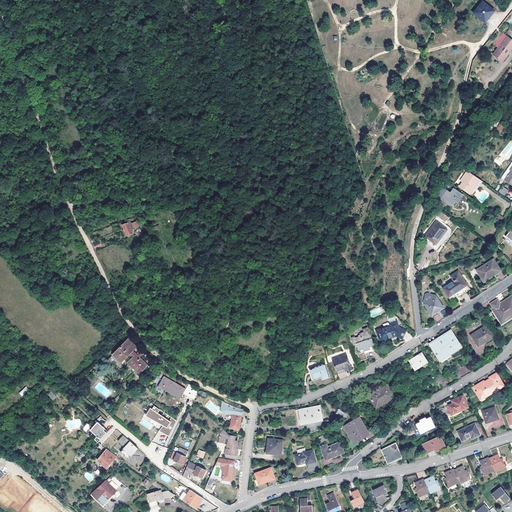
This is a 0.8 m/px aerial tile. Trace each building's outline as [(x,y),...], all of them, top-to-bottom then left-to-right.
[(476,15),(474,17),(484,25),(493,13),(481,4),(474,14),(476,15)] [(497,49),(492,55),(500,62),(511,49),(511,41),(503,34),(493,45),(497,49)] [(503,127),(500,124),(495,131),(499,133),(503,127)] [(508,168),(505,173),(506,174),(503,178),(511,184),(511,183),(511,165),(510,169),(508,168)] [(473,183),(476,177),(466,171),(459,181),(462,182),(459,187),(469,194),(475,185),(473,183)] [(481,180),(476,177),(473,183),(475,185),(469,194),(472,195),(481,180)] [(498,191),(504,195),(508,189),(502,185),(498,191)] [(462,194),(453,188),(450,193),(439,186),(435,192),(438,194),(437,196),(437,198),(441,198),(441,201),(444,201),(444,203),(448,203),(448,205),(452,206),(455,202),(458,204),(462,199),(460,197),(462,194)] [(446,221),(449,217),(440,211),(437,216),(446,221)] [(419,238),(428,244),(431,241),(437,245),(448,230),(444,227),(445,224),(440,220),(438,223),(432,219),(419,238)] [(132,221),(125,224),(129,234),(136,230),(132,221)] [(431,241),(428,244),(438,251),(448,238),(449,238),(452,233),(453,233),(453,232),(453,231),(452,230),(452,229),(445,224),(444,227),(448,230),(437,245),(431,241)] [(511,248),(511,241),(506,237),(503,241),(511,248)] [(493,260),(476,271),(483,282),(489,278),(488,277),(494,273),(495,274),(500,271),(493,260)] [(453,281),(441,289),(449,300),(456,296),(457,298),(469,290),(458,272),(450,277),(453,281)] [(424,303),(431,315),(443,308),(435,296),(434,297),(433,295),(431,294),(429,294),(428,294),(427,294),(426,295),(425,295),(424,301),(425,302),(424,303)] [(511,298),(511,297),(506,301),(506,302),(500,305),(497,300),(489,304),(493,311),(494,310),(497,315),(496,316),(500,323),(506,319),(506,318),(511,314),(511,298)] [(494,310),(493,311),(491,312),(500,326),(511,318),(511,314),(506,318),(506,319),(500,323),(496,316),(497,315),(494,310)] [(399,340),(405,331),(399,327),(396,321),(390,324),(390,326),(377,331),(381,341),(393,337),(399,340)] [(477,347),(485,342),(484,341),(487,339),(488,340),(493,337),(486,326),(470,336),(477,347)] [(369,346),(373,343),(364,330),(359,333),(361,335),(358,338),(358,339),(356,340),(357,341),(354,343),(353,342),(351,344),(354,349),(357,347),(360,353),(364,351),(366,354),(373,349),(373,348),(372,349),(370,347),(369,346)] [(459,347),(449,331),(437,339),(438,340),(437,341),(429,346),(433,352),(440,359),(448,354),(459,347)] [(147,364),(131,350),(135,346),(127,339),(113,355),(124,365),(129,360),(140,371),(147,364)] [(366,354),(362,356),(360,357),(361,359),(367,354),(367,355),(374,350),(373,349),(366,354)] [(409,361),(415,371),(428,363),(422,353),(409,361)] [(367,354),(361,359),(365,364),(371,360),(367,355),(367,354)] [(346,369),(347,372),(352,370),(348,356),(334,361),(338,372),(346,369)] [(322,379),(329,376),(323,363),(308,369),(313,380),(321,377),(322,379)] [(394,372),(391,365),(390,366),(385,370),(388,375),(394,372)] [(480,383),(472,388),(478,398),(484,394),(486,396),(504,385),(496,373),(489,377),(489,379),(481,384),(480,383)] [(435,378),(439,384),(444,380),(440,374),(435,378)] [(158,386),(180,398),(186,388),(164,375),(158,386)] [(189,384),(183,393),(193,399),(198,391),(189,384)] [(381,408),(381,407),(396,398),(388,386),(381,390),(380,388),(373,393),(375,396),(367,400),(374,412),(381,408)] [(26,387),(19,392),(21,396),(29,390),(26,387)] [(447,406),(451,414),(468,406),(462,395),(453,399),(455,402),(447,406)] [(223,399),(221,410),(224,412),(227,413),(231,414),(230,427),(239,428),(241,415),(244,409),(229,403),(223,399)] [(163,425),(159,431),(169,436),(177,421),(152,403),(147,410),(144,414),(163,425)] [(299,410),(301,423),(322,419),(319,406),(299,410)] [(494,407),(482,412),(486,423),(498,419),(494,407)] [(346,418),(348,412),(338,408),(336,415),(346,418)] [(416,423),(420,432),(435,426),(431,417),(416,423)] [(359,431),(366,427),(363,420),(347,428),(354,444),(360,441),(359,439),(362,438),(359,431)] [(88,430),(90,431),(97,423),(96,422),(92,426),(88,430)] [(91,430),(90,431),(95,437),(94,438),(95,439),(99,442),(108,431),(99,422),(97,423),(91,430)] [(86,432),(91,426),(87,423),(82,429),(86,432)] [(470,437),(471,438),(479,435),(474,423),(457,431),(461,441),(470,437)] [(370,436),(366,427),(359,431),(362,438),(359,439),(360,441),(370,436)] [(219,441),(223,452),(236,454),(238,454),(239,450),(238,450),(238,440),(236,439),(236,435),(229,434),(223,429),(220,432),(219,441)] [(119,440),(124,445),(129,440),(124,435),(119,440)] [(436,449),(436,450),(445,446),(439,435),(423,443),(427,452),(435,448),(436,449)] [(273,448),(282,449),(283,441),(269,439),(267,453),(273,454),(273,448)] [(120,452),(127,459),(138,448),(130,441),(120,452)] [(382,448),(388,461),(402,455),(396,442),(382,448)] [(340,444),(328,448),(326,444),(321,446),(325,459),(343,453),(340,444)] [(174,452),(170,459),(182,465),(186,458),(189,453),(180,449),(178,454),(174,452)] [(99,460),(107,468),(117,458),(108,450),(99,460)] [(307,462),(307,463),(316,461),(313,450),(295,455),(297,464),(307,462)] [(498,454),(490,458),(495,470),(495,471),(505,467),(503,461),(501,461),(500,459),(498,454)] [(489,457),(481,460),(483,465),(484,467),(482,468),(484,474),(495,470),(490,458),(489,457)] [(226,462),(226,460),(219,459),(216,465),(222,465),(221,470),(224,471),(223,479),(232,481),(234,467),(233,467),(234,462),(226,462)] [(194,474),(203,478),(206,470),(189,462),(183,476),(186,478),(189,473),(193,475),(194,474)] [(464,465),(455,469),(460,481),(460,482),(471,477),(469,471),(467,472),(466,470),(464,465)] [(255,473),(259,484),(275,479),(272,468),(255,473)] [(446,472),(452,485),(460,481),(455,469),(455,468),(446,472)] [(104,482),(95,491),(106,501),(116,491),(116,490),(122,484),(114,474),(105,482),(104,482)] [(423,477),(428,490),(433,488),(438,486),(436,480),(434,481),(433,479),(431,474),(423,477)] [(416,487),(414,488),(417,494),(427,490),(428,490),(423,477),(422,477),(422,476),(413,480),(415,485),(416,487)] [(381,499),(379,492),(382,490),(379,483),(368,488),(374,501),(381,499)] [(346,499),(350,506),(361,500),(354,487),(347,491),(350,497),(346,499)] [(499,498),(501,500),(503,503),(509,499),(500,487),(491,494),(496,500),(497,499),(499,498)] [(165,488),(148,494),(150,501),(173,493),(165,488)] [(202,497),(191,489),(188,494),(184,500),(197,509),(204,498),(202,497)] [(321,502),(324,509),(336,504),(329,490),(322,494),(325,500),(321,502)] [(184,491),(180,498),(184,500),(188,494),(184,491)] [(306,511),(308,511),(307,504),(305,504),(303,504),(303,499),(305,499),(306,499),(306,493),(295,494),(295,511),(306,511)] [(395,510),(395,511),(408,511),(403,499),(396,502),(399,509),(395,510)]
